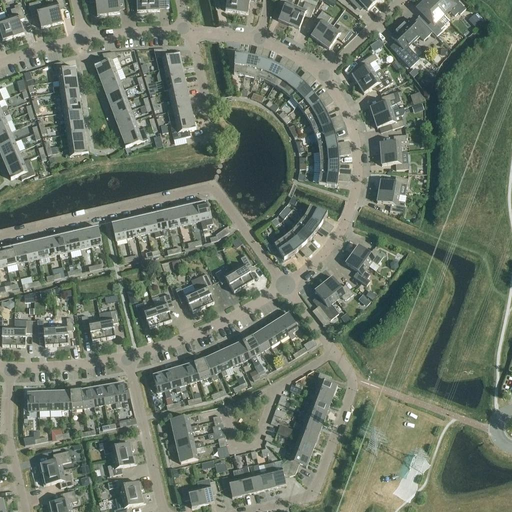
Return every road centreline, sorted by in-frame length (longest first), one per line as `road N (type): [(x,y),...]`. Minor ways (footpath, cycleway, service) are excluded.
road 1 (residential): [(285,285),(213,187),(0,236)]
road 2 (residential): [(285,285),(331,245),(355,193),(354,136),(322,76)]
road 3 (residential): [(250,511),(311,496),(352,386),(333,352)]
road 4 (residential): [(126,357),(197,334),(285,285)]
road 5 (residential): [(126,357),(164,511)]
road 6 (residential): [(9,368),(8,442),(25,511)]
road 7 (residential): [(276,389),(251,449),(231,443),(226,422),(237,408)]
road 8 (residential): [(185,32),(213,138),(201,141)]
